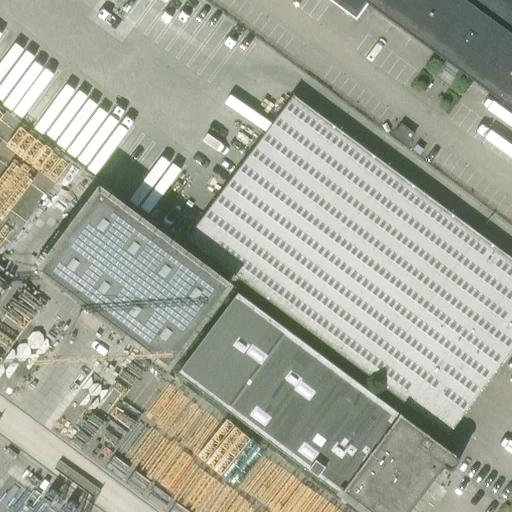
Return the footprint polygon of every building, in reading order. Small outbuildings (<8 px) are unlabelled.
[(511,0),(327,0),(356,21),(367,6),(396,26),(446,63),(511,111),(511,0)] [(362,372),(355,382),(367,390),(374,381),(448,436),(499,367),(511,350),(511,260),(498,250),(293,97),(186,240),(362,372)] [(414,135),(401,125),(394,135),(407,144),(414,135)] [(229,287),(128,212),(100,191),(40,272),(168,367),(229,287)] [(455,456),(435,441),(367,390),(355,382),(237,293),(177,372),(340,494),(340,493),(343,496),(344,495),(367,511),(411,511),(424,496),(425,497),(427,494),(425,494),(438,477),(439,478),(441,475),(440,474),(445,468),(446,468),(449,470),(453,469),(456,467),(457,464),(457,460),(454,457),(455,456)]
